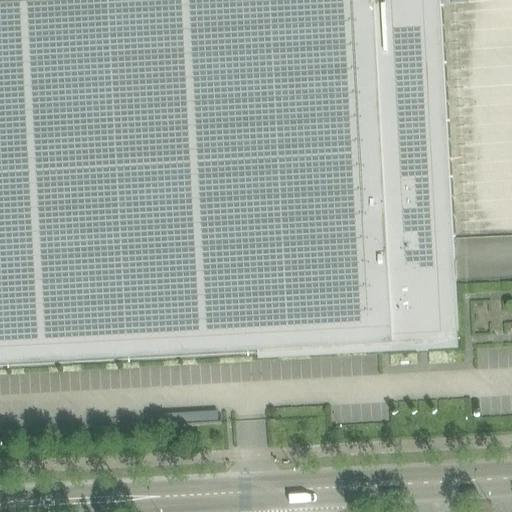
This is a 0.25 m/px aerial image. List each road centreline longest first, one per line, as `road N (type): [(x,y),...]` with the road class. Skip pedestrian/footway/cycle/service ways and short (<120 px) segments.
road 1 (secondary): [(0,507),(302,491)]
road 2 (secondary): [(302,491),(511,481)]
